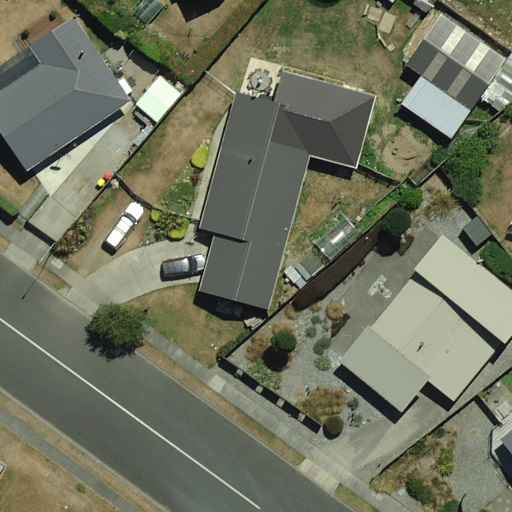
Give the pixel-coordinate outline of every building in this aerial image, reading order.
[(162,0),(167,11),(192,0),(162,0)] [(431,8),(384,69),(451,121),(498,59),(431,8)] [(36,70),(0,91),(0,142),(16,168),(129,100),(75,11),(20,44),(36,70)] [(307,114),(219,93),(184,236),(201,240),(187,298),(258,316),(307,114)] [(511,294),(422,233),(331,368),(402,416),(422,387),(460,412),(511,336),(511,294)] [(511,412),(489,431),(511,459),(511,412)]
